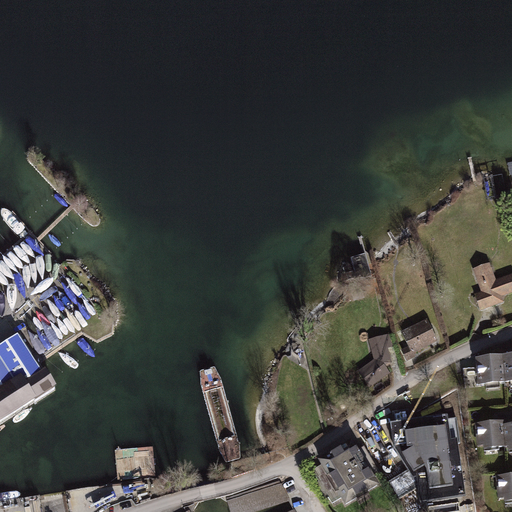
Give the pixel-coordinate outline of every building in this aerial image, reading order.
[(485,298),(480,299),(485,312),(506,304),(504,299),(511,295),(511,277),(498,283),(492,267),(476,273),(485,298)] [(440,346),(428,322),(402,335),(414,359),(440,346)] [(391,378),(384,367),(393,365),(386,339),(371,343),(376,362),(360,372),(372,390),(391,378)] [(511,356),(503,358),(506,387),(511,385),(511,356)] [(0,431),(58,395),(33,357),(0,377),(9,392),(0,397),(0,431)] [(503,358),(477,360),(480,389),(506,387),(503,358)] [(447,469),(441,425),(429,424),(414,435),(418,467),(432,483),(447,469)] [(505,424),(480,426),(482,452),(507,450),(505,428),(505,424)] [(381,492),(353,445),(320,464),(347,511),(381,492)] [(511,478),(502,480),(505,507),(511,506),(511,478)] [(265,511),(289,504),(282,483),(226,501),(229,511),(265,511)] [(449,503),(430,504),(430,511),(463,511),(462,493),(449,494),(449,503)]
